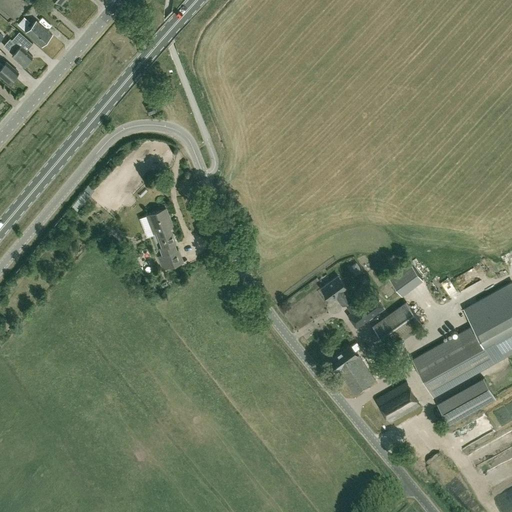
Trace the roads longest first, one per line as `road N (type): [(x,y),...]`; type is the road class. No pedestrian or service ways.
road 1 (tertiary): [(409,485),(246,281),(189,140),(177,131),(140,125),(115,134),(0,267)]
road 2 (primary): [(0,228),(196,0)]
road 3 (unclassified): [(0,137),(119,0)]
